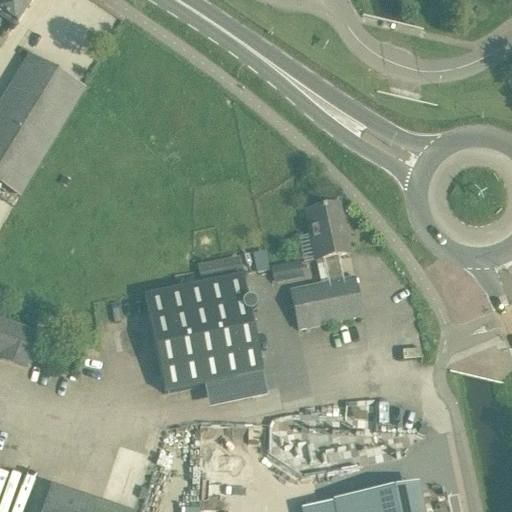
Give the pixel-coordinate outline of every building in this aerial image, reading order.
[(0,0),(0,16),(12,25),(14,22),(17,24),(32,0),(0,0)] [(29,57),(0,105),(0,187),(20,200),(85,91),(29,57)] [(306,213),(320,286),(344,281),(339,257),(349,255),(339,206),(306,213)] [(239,257),(197,266),(201,284),(242,276),(244,276),(239,257)] [(274,285),(304,279),(300,262),(271,269),(274,285)] [(203,386),(208,411),(266,398),(261,374),(262,374),(242,276),(201,284),(145,296),(164,395),(203,386)] [(298,332),(362,318),(354,279),(344,281),(320,286),(290,292),(298,332)] [(32,364),(41,338),(0,323),(0,353),(4,355),(1,361),(26,370),(28,363),(32,364)] [(422,427),(418,434),(425,438),(429,431),(422,427)] [(129,511),(48,486),(40,511),(129,511)] [(417,511),(412,487),(335,503),(336,511),(417,511)]
